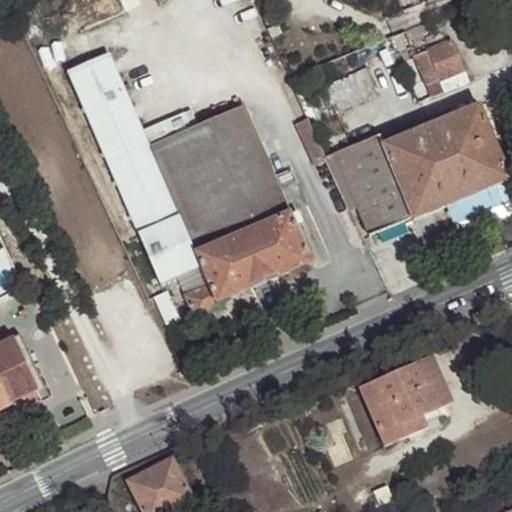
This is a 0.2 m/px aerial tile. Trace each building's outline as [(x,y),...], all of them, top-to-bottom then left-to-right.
[(469,84),(451,40),(412,58),(425,87),(439,82),(444,93),(469,84)] [(215,305),(312,264),(244,107),(149,147),(110,55),(69,73),(161,287),(202,269),(205,277),(210,288),(185,298),(195,319),(218,310),(215,305)] [(394,87),(383,63),(323,88),(335,114),(394,87)] [(396,140),(428,216),(511,182),(479,106),(396,140)] [(300,126),(318,167),(329,162),(328,160),(308,121),(300,126)] [(428,216),(396,140),(392,132),(328,160),(329,162),(350,212),(359,208),(370,235),(412,217),(414,222),(428,216)] [(181,287),(185,298),(210,288),(205,277),(181,287)] [(492,323),(490,313),(473,317),(476,327),(492,323)] [(0,415),(12,409),(10,406),(13,405),(40,392),(15,339),(0,346),(0,415)] [(432,361),(426,364),(445,408),(452,405),(432,361)] [(445,408),(426,364),(360,392),(384,448),(405,440),(400,427),(421,418),(445,408)] [(40,392),(13,405),(18,416),(45,403),(41,394),(40,392)] [(400,427),(405,440),(425,431),(421,418),(400,427)] [(171,511),(191,502),(171,463),(128,485),(141,511),(171,511)]
